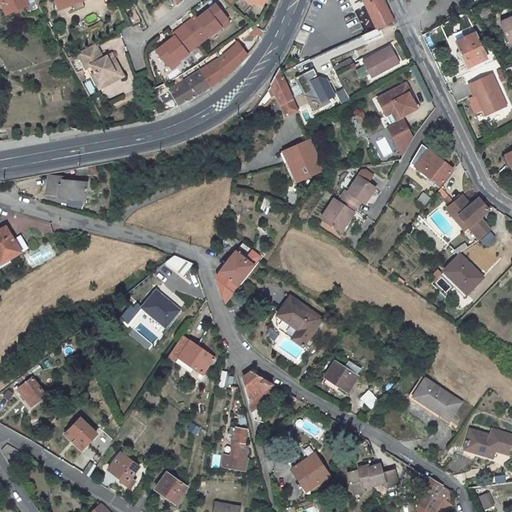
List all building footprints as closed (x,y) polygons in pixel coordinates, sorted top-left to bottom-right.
[(1,0),(7,13),(35,3),(33,0),(1,0)] [(53,0),(59,9),(77,0),(53,0)] [(383,0),(362,0),(369,13),(375,23),(378,21),(391,15),(383,0)] [(195,15),(183,24),(198,43),(220,25),(219,23),(226,17),(214,3),(197,17),(195,15)] [(125,13),(129,23),(132,28),(141,24),(135,8),(125,13)] [(226,17),(219,23),(220,25),(221,27),(229,21),(226,17)] [(360,31),(365,41),(383,31),(378,21),(375,23),(360,31)] [(183,24),(172,33),(174,36),(157,49),(168,64),(175,58),(176,60),(198,43),(183,24)] [(255,27),(248,33),(254,38),(257,35),(259,36),(262,32),(255,27)] [(474,33),(456,42),(468,67),(486,59),(474,33)] [(77,52),(89,74),(91,73),(98,88),(123,76),(112,53),(102,57),(96,43),(77,52)] [(389,43),(361,58),(369,74),(397,59),(389,43)] [(242,61),(246,56),(238,44),(231,51),(223,57),(222,56),(212,63),(201,69),(211,86),(224,77),(242,61)] [(175,58),(168,64),(171,68),(178,62),(176,60),(175,58)] [(350,59),(331,65),(334,74),(353,67),(350,59)] [(312,68),(294,75),(306,107),(333,97),(324,75),(316,78),(312,68)] [(192,98),(211,86),(201,69),(187,77),(188,78),(181,82),(182,85),(170,92),(177,106),(192,98)] [(258,101),(263,105),(271,97),(275,95),(286,116),(297,111),(278,69),(269,86),(258,101)] [(485,69),(469,74),(470,79),(487,74),(485,69)] [(491,74),(467,86),(471,93),(474,91),(475,95),(485,116),(506,106),(491,74)] [(402,80),(374,93),(382,111),(394,106),(398,113),(414,105),(402,80)] [(168,90),(170,92),(182,85),(181,82),(168,90)] [(387,122),(399,116),(398,113),(394,106),(382,111),(387,122)] [(348,116),(355,132),(362,129),(354,113),(348,116)] [(383,124),(400,157),(411,139),(400,116),(383,124)] [(324,165),(311,138),(285,150),(289,158),(290,157),(300,177),(324,165)] [(410,163),(439,186),(453,169),(446,164),(450,160),(445,157),(442,160),(421,143),(410,163)] [(282,151),(296,179),(300,177),(290,157),(289,158),(285,150),(282,151)] [(351,184),(346,193),(343,191),(339,197),(341,199),(355,209),(360,202),(362,204),(373,187),(357,176),(351,184)] [(84,199),(86,182),(62,180),(63,177),(48,177),(47,196),(59,197),(84,199)] [(349,183),(343,191),(346,193),(351,184),(349,183)] [(446,208),(455,218),(459,215),(470,206),(461,196),(446,208)] [(322,216),(340,229),(346,219),(348,221),(354,213),(353,213),(338,202),(334,199),(322,216)] [(355,209),(341,199),(338,202),(353,213),(355,209)] [(489,211),(479,199),(470,206),(459,215),(480,240),(491,230),(480,218),(489,211)] [(345,232),(351,223),(348,221),(346,219),(340,229),(345,232)] [(0,230),(0,263),(0,264),(27,248),(20,236),(13,239),(5,227),(0,230)] [(256,261),(260,256),(242,243),(238,247),(256,261)] [(238,247),(215,276),(225,301),(256,261),(238,247)] [(459,255),(444,270),(467,292),(482,277),(459,255)] [(166,262),(177,275),(192,263),(191,263),(174,256),(166,262)] [(433,283),(444,294),(452,287),(441,276),(433,283)] [(142,307),(165,327),(179,310),(156,291),(142,307)] [(323,318),(291,297),(278,315),(278,318),(278,323),(279,329),(305,346),(323,318)] [(178,358),(201,374),(213,358),(190,342),(178,358)] [(334,361),(324,376),(346,392),(356,377),(334,361)] [(349,363),(346,368),(356,373),(359,368),(349,363)] [(229,387),(231,372),(222,370),(220,385),(229,387)] [(18,389),(32,407),(46,396),(28,372),(17,380),(22,386),(18,389)] [(254,419),(262,423),(295,398),(276,387),(250,372),(242,378),(250,406),(254,419)] [(461,401),(425,377),(412,396),(448,420),(461,401)] [(368,391),(359,400),(364,405),(373,396),(368,391)] [(72,441),(81,450),(96,435),(81,419),(69,431),(76,437),(72,441)] [(233,437),(228,459),(225,459),(223,470),(238,473),(239,467),(239,466),(245,467),(247,456),(242,455),(246,432),(229,427),(228,435),(233,437)] [(470,430),(465,452),(493,458),(495,451),(508,454),(511,436),(511,435),(492,430),(491,436),(470,430)] [(17,451),(0,440),(0,449),(7,461),(17,451)] [(12,468),(24,456),(17,451),(7,461),(12,468)] [(455,452),(444,468),(454,475),(466,472),(472,463),(455,452)] [(108,469),(127,483),(139,467),(120,453),(108,469)] [(314,457),(293,471),(307,492),(329,477),(314,457)] [(358,470),(346,472),(350,492),(362,490),(362,487),(384,483),(385,488),(397,486),(394,471),(382,474),(379,465),(367,468),(367,464),(357,466),(358,470)] [(86,481),(93,472),(87,468),(80,477),(86,481)] [(166,472),(154,488),(175,503),(186,487),(166,472)] [(428,477),(422,488),(434,496),(441,485),(428,477)] [(486,493),(477,496),(482,510),(492,506),(486,493)] [(138,511),(146,500),(138,496),(130,508),(136,511),(138,511)] [(239,511),(241,507),(215,501),(212,511),(239,511)]
